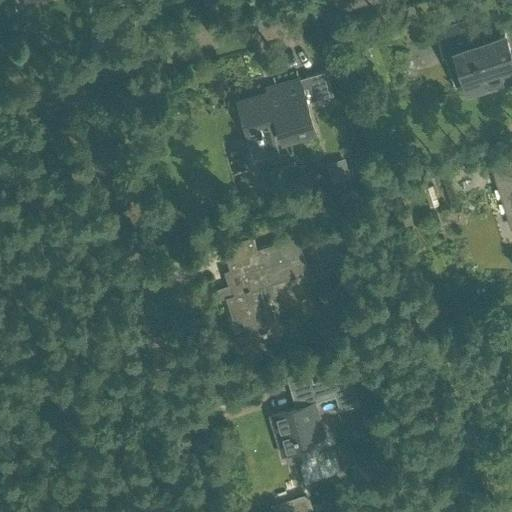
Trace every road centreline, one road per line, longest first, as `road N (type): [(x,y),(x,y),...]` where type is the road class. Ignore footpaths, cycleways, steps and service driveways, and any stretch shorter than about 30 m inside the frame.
road 1 (residential): [(207,511),(70,83)]
road 2 (residential): [(70,83),(347,0)]
